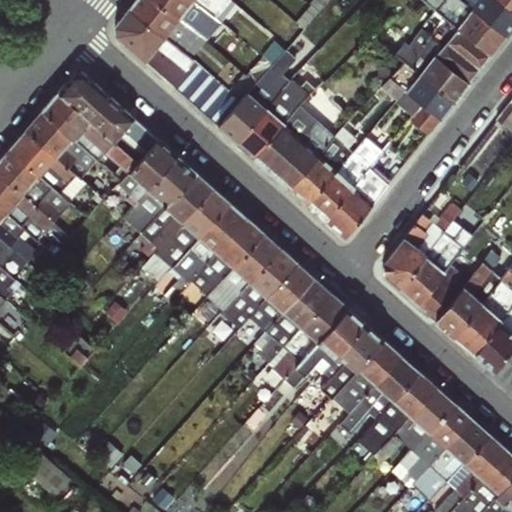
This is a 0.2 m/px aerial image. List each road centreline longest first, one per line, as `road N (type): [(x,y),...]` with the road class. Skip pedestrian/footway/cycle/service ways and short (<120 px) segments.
road 1 (residential): [(79,26),(341,275)]
road 2 (residential): [(341,275),(511,59)]
road 3 (residential): [(341,275),(511,421)]
